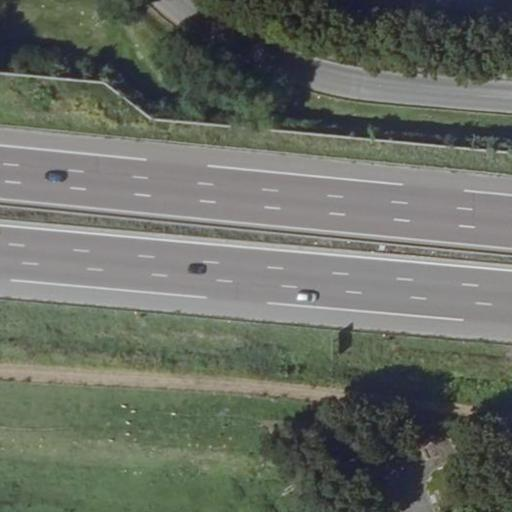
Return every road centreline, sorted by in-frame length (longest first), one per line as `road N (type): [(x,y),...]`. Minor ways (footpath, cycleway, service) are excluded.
road 1 (motorway): [(511,220),(0,171)]
road 2 (motorway): [(0,255),(511,303)]
road 3 (secondary): [(511,99),(320,77),(248,47),(171,0)]
